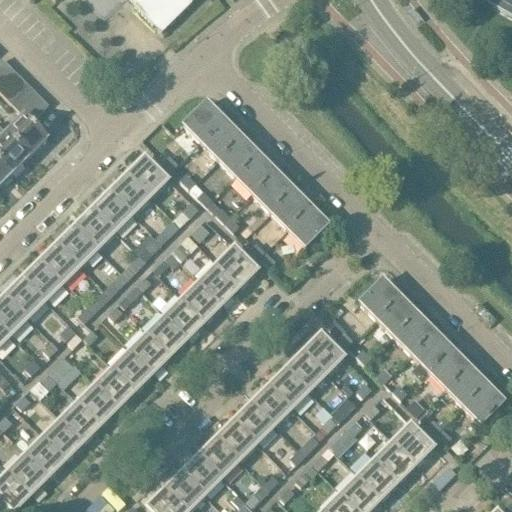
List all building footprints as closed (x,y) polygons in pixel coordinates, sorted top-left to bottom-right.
[(48,0),(54,6),(59,0),(125,0),(125,2),(160,37),(189,8),(191,0),(48,0)] [(511,0),(472,0),(511,22),(511,0)] [(0,83),(10,73),(1,64),(0,64),(0,83)] [(0,97),(2,100),(20,83),(10,73),(0,83),(0,97)] [(11,109),(29,92),(20,83),(2,100),(11,109)] [(20,118),(38,101),(29,92),(11,109),(20,118)] [(30,127),(47,110),(38,101),(20,118),(22,120),(23,120),(30,127)] [(199,147),(222,124),(205,107),(182,130),(199,147)] [(46,144),(30,127),(23,120),(22,120),(5,138),(28,162),(46,144)] [(217,165),(240,142),(222,124),(199,147),(217,165)] [(28,162),(5,138),(0,142),(0,166),(12,178),(28,162)] [(234,183),(258,160),(240,142),(217,165),(234,183)] [(170,158),(161,166),(170,175),(178,166),(170,158)] [(251,200),(274,176),(258,160),(234,183),(251,200)] [(168,185),(145,161),(127,179),(151,203),(168,185)] [(196,185),(187,176),(190,173),(181,164),(178,166),(170,175),(188,193),(196,185)] [(0,189),(12,178),(0,166),(0,189)] [(269,217),(292,194),(274,176),(251,200),(269,217)] [(151,203),(127,179),(109,197),(133,220),(151,203)] [(287,235),(310,212),(292,194),(269,217),(287,235)] [(203,195),(196,202),(206,211),(212,205),(203,195)] [(133,220),(109,197),(92,214),(116,237),(133,220)] [(190,209),(181,218),(187,224),(196,215),(190,209)] [(304,253),(327,230),(310,212),(287,235),(304,253)] [(116,237),(92,214),(75,231),(98,255),(116,237)] [(228,223),(220,214),(214,220),(223,228),(228,223)] [(237,231),(228,223),(223,228),(231,237),(237,231)] [(208,238),(206,236),(198,228),(187,239),(197,249),(208,238)] [(246,228),(234,240),(241,247),(253,234),(246,228)] [(170,244),(179,235),(173,229),(164,238),(170,244)] [(98,255),(75,231),(57,249),(80,273),(98,255)] [(153,261),(161,252),(155,246),(147,255),(153,261)] [(265,257),(255,247),(247,254),(258,264),(263,258),(265,257)] [(80,273),(57,249),(40,266),(63,290),(80,273)] [(186,260),(176,250),(169,257),(179,267),(186,260)] [(258,275),(234,252),(217,270),(239,293),(258,275)] [(157,280),(168,270),(172,274),(179,267),(169,257),(151,274),(157,280)] [(271,266),(263,258),(258,264),(266,272),(271,266)] [(128,286),(146,268),(140,262),(122,279),(128,286)] [(63,290),(40,266),(23,283),(46,307),(63,290)] [(239,293),(217,270),(199,287),(222,311),(239,293)] [(110,303),(128,286),(122,279),(104,297),(110,303)] [(149,289),(143,282),(134,291),(140,298),(149,289)] [(46,307),(23,283),(5,301),(28,325),(46,307)] [(376,326),(400,302),(382,285),(358,308),(376,326)] [(222,311),(199,287),(181,305),(204,328),(222,311)] [(123,315),(140,298),(134,291),(117,308),(123,315)] [(93,320),(110,303),(104,297),(87,314),(93,320)] [(28,325),(5,301),(0,305),(0,330),(11,341),(28,325)] [(393,344),(417,320),(400,302),(376,326),(393,344)] [(204,328),(181,305),(164,322),(187,345),(204,328)] [(112,326),(123,315),(117,308),(105,320),(112,326)] [(84,330),(92,322),(86,315),(78,323),(84,330)] [(325,316),(321,327),(337,343),(345,351),(351,344),(344,336),(345,335),(325,316)] [(411,361),(434,337),(417,320),(393,344),(411,361)] [(187,345),(164,322),(147,339),(170,362),(187,345)] [(0,352),(11,341),(0,330),(0,352)] [(66,347),(75,339),(69,332),(60,341),(66,347)] [(88,349),(96,341),(90,335),(82,343),(88,349)] [(428,378),(451,354),(434,337),(411,361),(428,378)] [(76,339),(67,348),(72,353),(81,344),(76,339)] [(170,362),(147,339),(129,356),(152,380),(170,362)] [(344,363),(320,340),(303,357),(326,381),(344,363)] [(50,363),(58,356),(52,349),(44,357),(50,363)] [(445,396),(469,373),(451,354),(428,378),(445,396)] [(362,355),(355,362),(365,372),(372,365),(362,355)] [(152,380),(129,356),(111,374),(135,398),(152,380)] [(326,381),(303,357),(285,375),(308,398),(326,381)] [(55,386),(73,369),(64,361),(47,378),(55,386)] [(31,383),(40,373),(34,367),(25,376),(31,383)] [(382,389),(390,381),(383,373),(374,382),(382,389)] [(462,413),(486,390),(469,373),(445,396),(462,413)] [(135,398),(111,374),(94,391),(117,415),(135,398)] [(308,398),(285,375),(268,392),(291,415),(308,398)] [(37,404),(55,386),(47,378),(29,396),(37,404)] [(408,399),(390,381),(382,389),(400,407),(408,399)] [(364,388),(355,397),(361,403),(370,394),(364,388)] [(481,432),(504,408),(486,390),(462,413),(481,432)] [(117,415),(94,391),(77,408),(100,432),(117,415)] [(291,415),(268,392),(250,409),(273,433),(291,415)] [(23,400),(14,409),(20,415),(29,406),(23,400)] [(338,429),(356,412),(347,403),(330,420),(338,429)] [(413,404),(405,412),(414,422),(422,414),(413,404)] [(100,432),(77,408),(59,426),(83,449),(100,432)] [(273,433),(250,409),(233,427),(256,450),(273,433)] [(370,423),(378,415),(372,409),(364,416),(370,423)] [(443,433),(425,416),(417,424),(434,442),(441,435),(443,433)] [(11,430),(3,421),(0,423),(0,433),(4,437),(11,430)] [(321,446),(337,431),(330,423),(314,439),(321,446)] [(83,449),(59,426),(42,443),(66,466),(83,449)] [(256,450),(233,427),(216,444),(239,467),(256,450)] [(433,453),(410,430),(393,447),(415,471),(433,453)] [(441,435),(434,442),(443,450),(449,444),(441,435)] [(344,451),(351,444),(344,436),(336,444),(344,451)] [(304,463),(321,446),(314,439),(296,456),(304,463)] [(66,466),(42,443),(24,460),(48,484),(66,466)] [(239,467),(216,444),(198,461),(221,485),(239,467)] [(415,471),(393,447),(375,464),(398,488),(415,471)] [(316,476),(332,460),(327,454),(310,470),(316,476)] [(295,472),(304,463),(296,456),(288,465),(295,472)] [(48,484),(24,460),(7,477),(30,501),(48,484)] [(221,485),(198,461),(180,479),(204,502),(221,485)] [(398,488),(375,464),(358,482),(381,506),(398,488)] [(19,511),(30,501),(7,477),(0,484),(0,506),(5,511),(19,511)] [(299,492),(308,483),(302,478),(293,486),(299,492)] [(193,511),(204,502),(180,479),(164,495),(179,511),(193,511)] [(268,498),(279,488),(272,481),(261,491),(268,498)] [(374,511),(381,506),(358,482),(340,499),(352,511),(374,511)] [(259,507),(268,498),(261,491),(252,500),(259,507)] [(283,507),(292,498),(287,493),(278,502),(283,507)] [(179,511),(164,495),(146,511),(179,511)] [(352,511),(340,499),(327,511),(352,511)]
